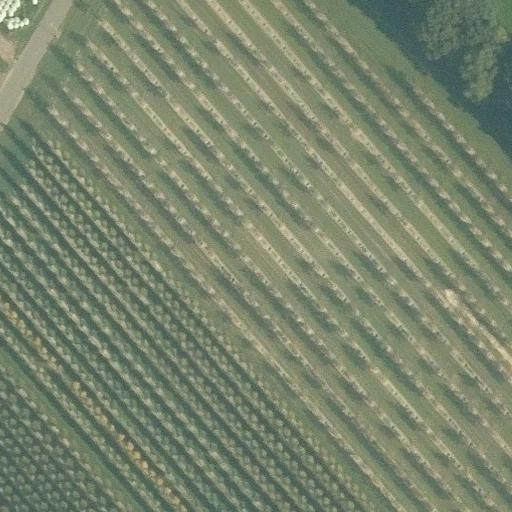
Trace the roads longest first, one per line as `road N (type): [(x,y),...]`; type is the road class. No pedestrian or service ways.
road 1 (track): [(511,111),(401,0)]
road 2 (unclassified): [(0,109),(63,0)]
